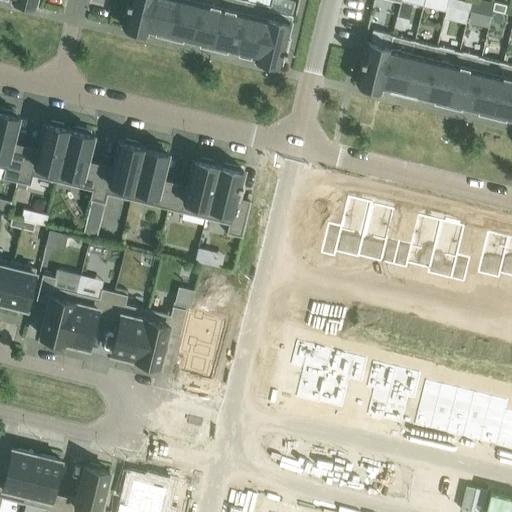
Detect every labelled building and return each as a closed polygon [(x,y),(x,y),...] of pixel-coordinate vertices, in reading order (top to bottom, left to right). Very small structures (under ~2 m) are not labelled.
[(122,25),(145,30),(152,0),(126,0),(126,4),(127,4),(122,25)] [(176,0),(152,0),(145,30),(146,31),(147,27),(168,32),(176,0)] [(176,0),(168,32),(190,37),(199,0),(176,0)] [(199,0),(190,37),(212,43),(222,0),(199,0)] [(222,0),(212,43),(235,48),(246,0),(222,0)] [(252,0),(246,0),(235,48),(256,53),(257,54),(268,8),(269,8),(270,4),(252,0)] [(424,0),(423,5),(445,10),(447,4),(447,0),(424,0)] [(466,0),(447,0),(447,4),(469,9),(471,1),(466,0)] [(481,0),(481,6),(492,9),(494,1),(489,0),(481,0)] [(494,1),(492,9),(504,12),(506,4),(494,1)] [(256,53),(255,57),(281,64),(284,51),(285,52),(286,48),(285,48),(293,15),(293,14),(269,8),(268,8),(257,54),(256,53)] [(366,40),(366,41),(365,48),(363,47),(360,61),(361,62),(356,82),(379,88),(392,34),(390,33),(389,34),(373,30),(372,35),(371,35),(370,41),(366,40)] [(414,39),(392,34),(379,88),(380,88),(381,84),(402,89),(414,39)] [(436,45),(414,39),(402,89),(424,95),(436,45)] [(424,95),(446,100),(459,50),(436,45),(424,95)] [(481,56),(459,50),(446,100),(469,105),(481,56)] [(469,105),(491,111),(503,61),(481,56),(469,105)] [(511,63),(503,61),(491,111),(511,116),(511,63)] [(0,108),(0,166),(5,168),(3,177),(16,180),(25,145),(13,142),(19,115),(13,113),(14,110),(0,107),(0,108)] [(25,145),(16,180),(30,184),(32,174),(56,180),(69,127),(64,126),(64,123),(51,119),(50,122),(44,121),(37,148),(25,145)] [(69,127),(56,180),(92,189),(93,189),(100,163),(87,160),(94,133),(88,132),(88,129),(75,125),(74,128),(69,127)] [(112,166),(100,163),(93,189),(92,189),(90,198),(91,199),(105,202),(107,192),(131,198),(144,145),(138,144),(139,141),(126,138),(125,141),(119,139),(112,166)] [(149,147),(144,145),(131,198),(168,207),(174,181),(162,178),(169,151),(162,150),(163,147),(150,144),(149,147)] [(168,207),(205,217),(218,164),(213,162),(214,159),(200,156),(200,159),(193,158),(187,184),(174,181),(168,207)] [(218,164),(205,217),(229,222),(227,232),(241,235),(250,200),(237,197),(239,186),(241,186),(241,182),(240,182),(243,170),(237,168),(238,165),(224,162),(224,165),(218,164)] [(327,222),(320,249),(334,252),(336,243),(357,248),(369,200),(346,194),(339,225),(327,222)] [(369,200),(357,248),(360,249),(360,248),(380,253),(377,262),(392,265),(399,239),(386,236),(393,208),(371,203),(372,201),(369,200)] [(25,219),(47,223),(49,213),(27,209),(25,219)] [(399,239),(392,265),(406,269),(409,260),(430,265),(441,220),(418,214),(411,242),(399,239)] [(10,224),(21,227),(23,219),(11,216),(10,223),(10,224)] [(441,220),(430,265),(451,270),(449,280),(464,283),(471,256),(458,253),(464,226),(460,225),(461,221),(445,217),(444,221),(441,220)] [(23,219),(21,227),(33,230),(35,222),(23,219)] [(486,229),(476,268),(498,273),(508,234),(486,229)] [(508,234),(498,273),(511,276),(511,236),(508,236),(509,234),(508,234)] [(0,257),(0,303),(2,304),(13,261),(0,257)] [(13,261),(2,304),(15,308),(16,304),(26,307),(36,267),(13,261)] [(64,340),(76,291),(53,285),(56,276),(42,273),(36,298),(48,301),(40,334),(49,336),(48,340),(60,343),(61,339),(64,340)] [(99,296),(76,291),(64,340),(88,346),(96,313),(108,315),(114,290),(101,287),(99,296)] [(114,290),(108,315),(120,318),(111,352),(135,358),(147,308),(125,303),(127,293),(114,290)] [(147,308),(135,358),(138,358),(137,362),(149,365),(150,361),(160,363),(168,330),(180,333),(186,308),(172,305),(170,314),(147,308)] [(393,311),(390,322),(404,326),(406,315),(393,311)] [(459,314),(457,325),(470,328),(473,317),(459,314)] [(406,315),(404,326),(417,329),(420,318),(406,315)] [(437,322),(434,333),(444,335),(447,325),(437,322)] [(491,322),(489,333),(500,336),(502,325),(491,322)] [(186,323),(179,353),(189,356),(185,369),(205,374),(209,360),(211,361),(219,331),(186,323)] [(511,327),(502,325),(500,336),(511,338),(511,332),(511,327)] [(459,331),(456,342),(468,345),(470,334),(459,331)] [(470,334),(468,345),(477,347),(480,337),(470,334)] [(295,338),(288,363),(303,367),(296,397),(317,402),(329,356),(308,351),(310,342),(295,338)] [(492,339),(489,349),(500,352),(502,342),(492,339)] [(511,344),(502,342),(500,352),(510,355),(511,348),(511,344)] [(329,356),(317,402),(318,402),(319,401),(341,406),(347,380),(361,383),(367,357),(353,354),(350,363),(329,358),(330,356),(329,356)] [(370,368),(365,387),(371,389),(365,415),(382,419),(393,373),(370,368)] [(393,373),(382,419),(401,424),(407,398),(412,399),(417,379),(393,373)] [(421,387),(412,424),(429,428),(438,391),(421,387)] [(438,391),(429,428),(446,432),(455,396),(438,391)] [(455,396),(446,432),(462,436),(471,399),(455,396)] [(471,399),(462,436),(478,440),(487,403),(471,399)] [(487,403),(478,440),(494,444),(503,407),(487,403)] [(511,409),(503,407),(494,444),(511,448),(511,444),(511,409)] [(24,502),(36,453),(12,447),(4,480),(0,479),(0,503),(2,496),(24,502)] [(36,453),(24,502),(47,508),(46,511),(60,511),(64,495),(52,492),(60,459),(36,453)] [(76,498),(64,495),(60,511),(99,511),(101,507),(110,471),(100,468),(101,465),(89,462),(88,465),(85,464),(76,498)] [(120,500),(116,511),(141,511),(149,480),(132,476),(126,502),(120,500)] [(149,480),(141,511),(167,511),(161,510),(167,485),(149,480)]
